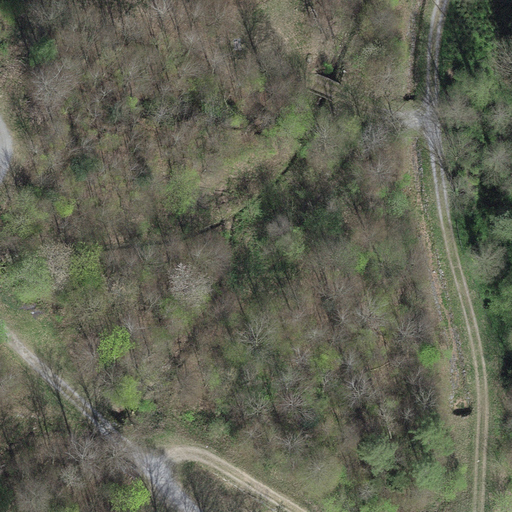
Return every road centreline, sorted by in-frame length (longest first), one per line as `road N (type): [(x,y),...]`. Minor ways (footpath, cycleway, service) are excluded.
road 1 (track): [(483,511),(485,406),(432,144),(441,0)]
road 2 (track): [(193,511),(0,323)]
road 3 (track): [(267,0),(279,40),(311,79),(360,104),(431,111)]
road 4 (track): [(152,472),(167,452),(210,456),(300,511)]
